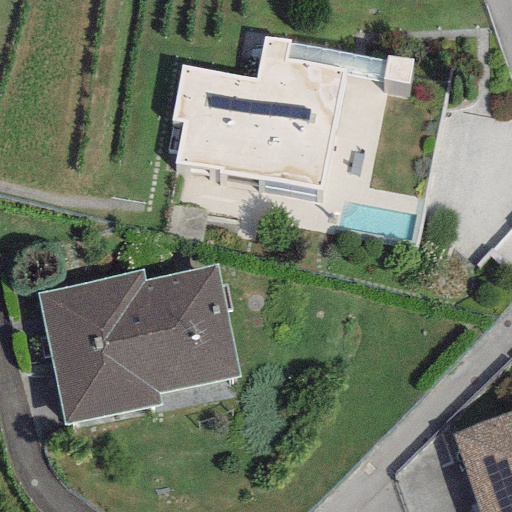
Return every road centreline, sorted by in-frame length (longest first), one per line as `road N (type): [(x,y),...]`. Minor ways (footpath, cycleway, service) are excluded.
road 1 (residential): [(362,482),(511,351)]
road 2 (residential): [(64,511),(29,471),(0,362)]
